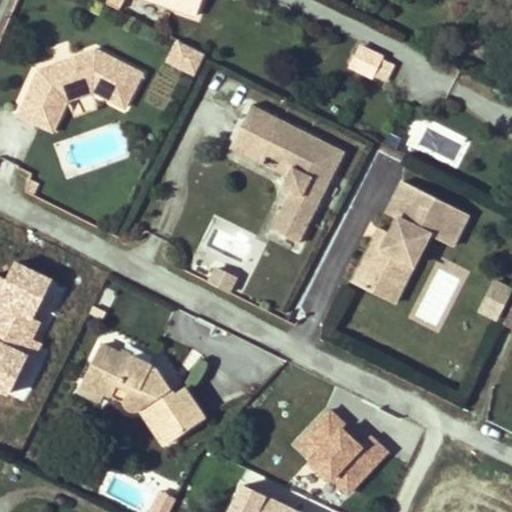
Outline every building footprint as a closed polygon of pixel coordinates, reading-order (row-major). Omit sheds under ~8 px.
[(151,0),(197,15),(201,0),(151,0)] [(174,40),(164,64),(194,77),(205,53),(174,40)] [(372,76),(381,58),(360,47),(351,65),(372,76)] [(125,107),(142,73),(95,50),(52,65),(54,70),(36,77),(18,115),(41,125),(49,108),(61,113),(67,101),(93,91),(125,107)] [(383,81),(392,63),(381,58),(372,76),(383,81)] [(54,70),(52,65),(39,70),(36,77),(54,70)] [(307,228),(345,152),(251,105),(230,148),(262,164),(266,155),(280,161),(275,171),(287,176),(293,180),(295,183),(291,190),(279,214),(307,228)] [(53,131),(61,113),(49,108),(41,125),(53,131)] [(275,171),(280,161),(266,155),(262,164),(275,171)] [(0,161),(0,180),(29,192),(37,172),(1,159),(0,161)] [(452,246),(468,213),(403,181),(387,214),(397,218),(390,232),(385,242),(374,237),(352,282),(376,294),(395,255),(413,265),(429,234),(452,246)] [(299,243),(307,228),(279,214),(272,229),(299,243)] [(385,242),(390,232),(379,227),(374,237),(385,242)] [(394,303),(413,265),(395,255),(376,294),(394,303)] [(216,266),(209,283),(230,292),(238,276),(216,266)] [(498,321),(511,287),(511,286),(492,278),(477,313),(498,321)] [(132,412),(134,412),(135,412),(143,406),(168,442),(204,418),(184,388),(174,395),(156,368),(121,351),(119,353),(101,344),(83,383),(105,393),(122,402),(122,404),(124,407),(126,409),(130,412),(132,412)] [(79,390),(101,401),(105,393),(83,383),(79,390)] [(313,449),(292,478),(316,496),(331,475),(352,491),(384,448),(369,436),(365,442),(323,411),(301,440),(313,449)]
